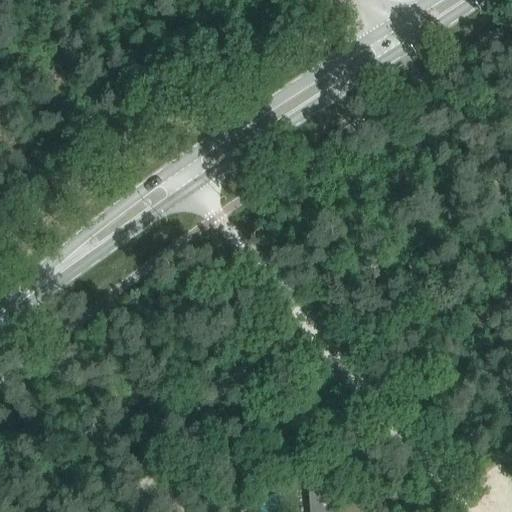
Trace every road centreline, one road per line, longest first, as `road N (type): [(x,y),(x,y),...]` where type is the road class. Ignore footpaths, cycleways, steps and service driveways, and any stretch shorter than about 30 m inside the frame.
road 1 (primary): [(42,282),(479,0)]
road 2 (track): [(173,165),(473,511)]
road 3 (primary): [(384,29),(173,165),(83,236),(42,282)]
